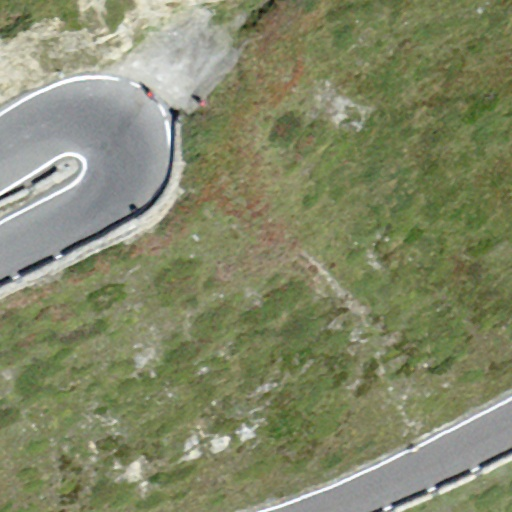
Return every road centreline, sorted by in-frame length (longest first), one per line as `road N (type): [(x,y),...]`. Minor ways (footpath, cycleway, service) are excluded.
road 1 (secondary): [(0,249),(112,183),(126,148),(108,118),(81,110),(0,156)]
road 2 (secondary): [(511,418),(309,511)]
